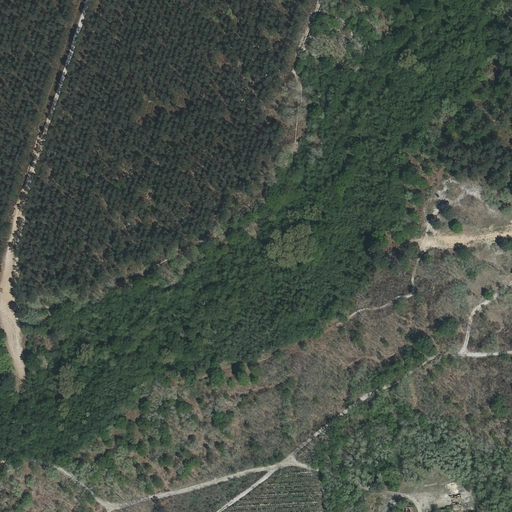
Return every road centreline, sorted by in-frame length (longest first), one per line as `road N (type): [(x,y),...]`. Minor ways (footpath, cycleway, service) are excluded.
road 1 (track): [(419,511),(409,497),(284,461),(116,507),(64,470),(14,456),(0,465)]
road 2 (track): [(511,352),(432,357),(341,412),(219,511)]
